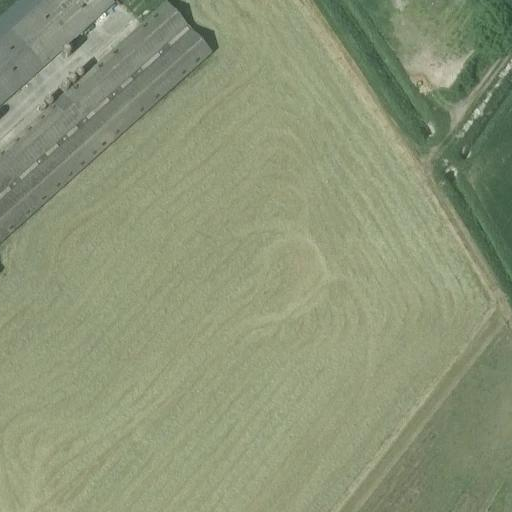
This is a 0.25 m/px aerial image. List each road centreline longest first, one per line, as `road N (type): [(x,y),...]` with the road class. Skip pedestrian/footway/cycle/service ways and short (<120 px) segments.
road 1 (track): [(422,169),(306,0)]
road 2 (track): [(511,41),(422,169)]
